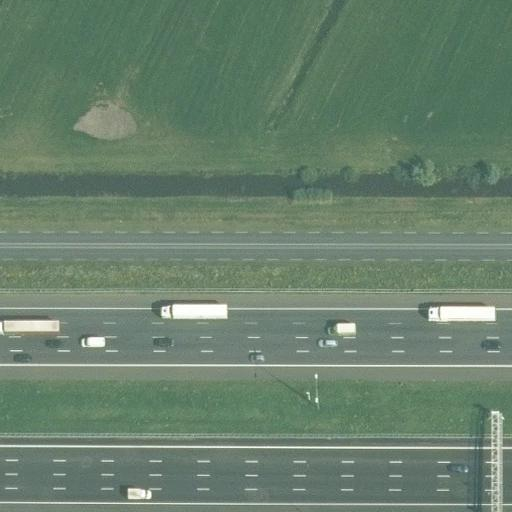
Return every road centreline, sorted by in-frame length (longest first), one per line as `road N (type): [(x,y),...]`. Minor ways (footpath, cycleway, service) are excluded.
road 1 (motorway): [(0,475),(511,476)]
road 2 (secondary): [(0,248),(511,249)]
road 3 (motorway): [(511,333),(0,333)]
